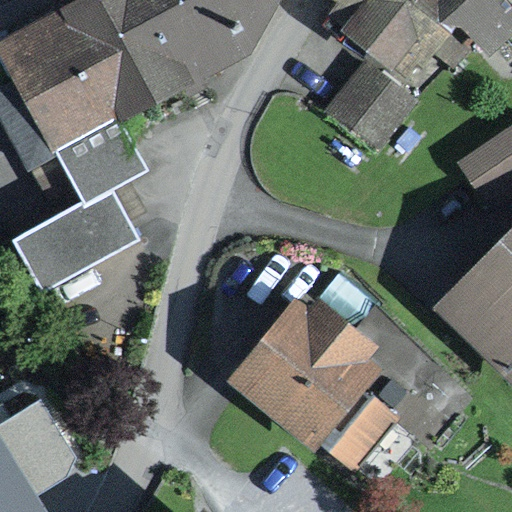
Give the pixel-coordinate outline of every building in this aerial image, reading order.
[(91,0),(1,49),(19,82),(0,92),(0,109),(30,165),(56,151),(84,202),(14,240),(42,291),(139,240),(113,190),(148,171),(119,118),(247,48),(273,0),(91,0)] [(459,0),(350,0),(348,3),(377,25),(366,39),(404,70),(426,42),(456,5),(459,0)] [(511,0),(459,0),(456,5),(426,42),(454,64),(479,33),(488,43),(501,31),(511,43),(511,0)] [(366,65),(328,112),(375,149),(413,102),(366,65)] [(511,131),(465,163),(487,196),(511,179),(511,131)] [(511,252),(455,307),(511,363),(511,252)] [(247,379),(352,463),(392,415),(352,382),(363,370),(299,317),(247,379)] [(30,511),(0,462),(0,511),(30,511)]
